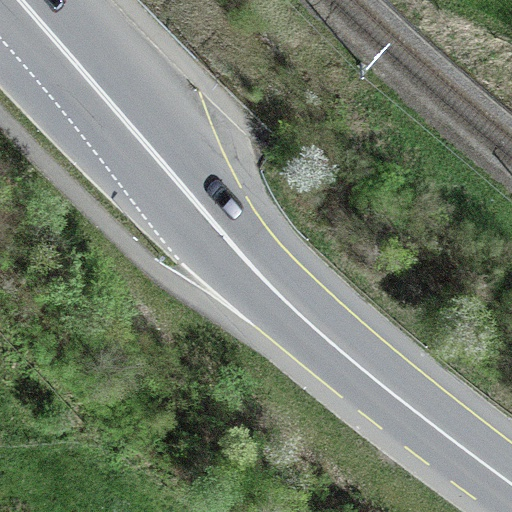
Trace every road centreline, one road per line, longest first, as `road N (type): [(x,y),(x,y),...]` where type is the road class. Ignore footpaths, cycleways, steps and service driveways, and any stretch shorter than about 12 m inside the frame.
road 1 (secondary): [(22,0),(257,273)]
road 2 (tertiary): [(0,62),(92,158),(257,273)]
road 3 (secondary): [(257,273),(382,387),(511,484)]
